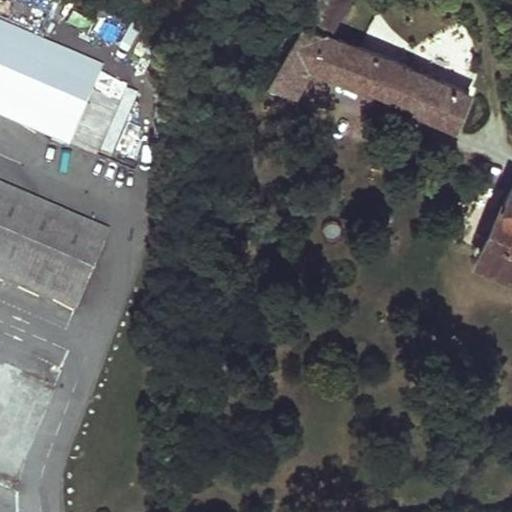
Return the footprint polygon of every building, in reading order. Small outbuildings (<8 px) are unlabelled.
[(314,0),(302,19),(331,32),(348,0),(314,0)] [(63,45),(75,18),(60,12),(49,38),(63,45)] [(269,80),(296,94),(313,64),(331,32),(302,19),(269,80)] [(331,32),(313,64),(336,74),(352,41),(331,32)] [(92,93),(98,77),(0,35),(0,112),(71,142),(92,93)] [(352,41),(336,74),(364,86),(365,83),(418,105),(416,108),(455,125),(470,90),(381,52),(352,41)] [(92,93),(71,142),(97,154),(119,105),(92,93)] [(511,268),(511,182),(481,255),(511,268)] [(105,241),(0,195),(0,273),(77,306),(105,241)] [(54,388),(0,364),(0,475),(14,481),(54,388)]
